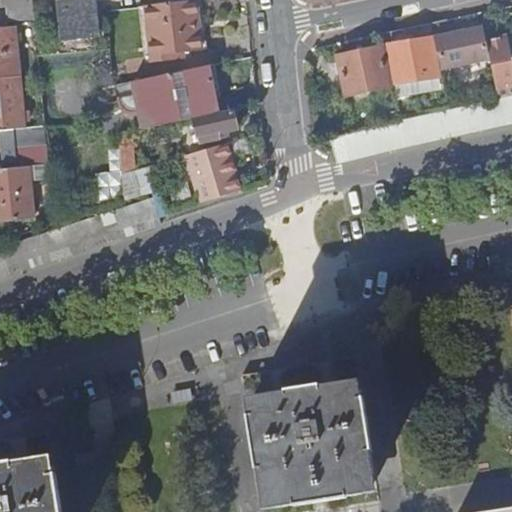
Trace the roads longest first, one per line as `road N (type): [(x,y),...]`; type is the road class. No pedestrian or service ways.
road 1 (residential): [(0,289),(301,187)]
road 2 (residential): [(301,187),(511,139)]
road 3 (residential): [(278,23),(301,187)]
